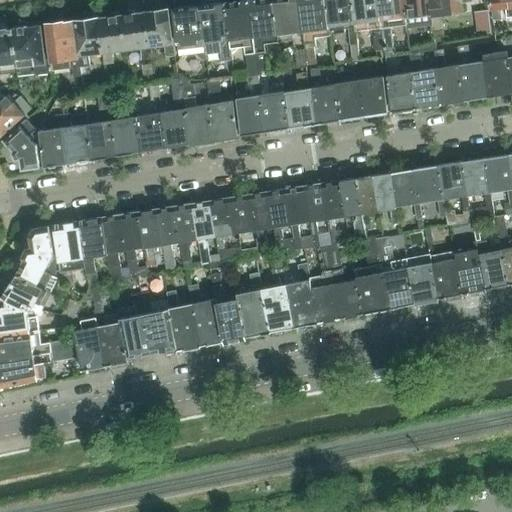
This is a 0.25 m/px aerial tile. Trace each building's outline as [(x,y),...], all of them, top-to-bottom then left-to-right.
[(232,49),(245,47),(248,76),(259,75),(249,0),(229,0),(228,1),(225,2),(229,34),(231,49),(232,49)] [(268,73),(268,71),(265,43),(279,42),(279,41),(273,0),(249,0),(259,75),(267,73),(268,73)] [(273,0),(279,41),(293,40),(296,67),(298,67),(298,68),(306,66),(306,61),(307,61),(306,48),(299,0),(273,0)] [(330,35),(325,0),(299,0),(306,48),(314,47),(316,47),(315,37),(330,35)] [(356,30),(351,0),(325,0),(330,35),(348,32),(351,59),(359,58),(356,30)] [(351,0),(356,30),(374,28),(375,36),(373,36),(375,50),(384,49),(378,0),(351,0)] [(378,0),(384,49),(394,48),(393,34),(392,34),(390,26),(406,24),(403,0),(378,0)] [(403,0),(406,24),(407,29),(432,26),(431,13),(432,13),(430,0),(403,0)] [(433,29),(442,28),(441,14),(465,11),(464,1),(470,1),(470,0),(430,0),(432,13),(431,13),(432,26),(433,29)] [(511,0),(489,0),(490,9),(492,9),(493,20),(502,19),(501,8),(505,7),(506,17),(508,19),(511,18),(511,0)] [(233,59),(232,49),(231,49),(229,34),(225,2),(199,5),(205,49),(220,47),(221,61),(233,59)] [(174,8),(178,47),(188,46),(199,44),(200,57),(206,57),(205,49),(199,5),(174,8)] [(176,55),(170,9),(145,11),(146,12),(151,58),(150,47),(164,45),(165,57),(176,55)] [(151,58),(146,12),(136,13),(133,10),(127,11),(125,15),(122,15),(126,49),(140,48),(141,59),(151,58)] [(475,12),(478,35),(491,33),(488,10),(475,12)] [(99,18),(98,18),(103,52),(105,71),(110,71),(109,63),(114,62),(112,51),(126,49),(122,15),(120,15),(117,12),(111,13),(109,16),(99,17),(99,18)] [(48,27),(53,70),(72,68),(73,77),(82,75),(74,20),(66,21),(65,21),(64,21),(59,17),(53,18),(50,22),(47,23),(48,24),(47,24),(48,24),(48,27)] [(74,20),(82,75),(87,75),(86,66),(90,65),(89,54),(103,52),(98,18),(74,20)] [(53,71),(53,70),(48,27),(42,28),(42,24),(28,26),(28,24),(25,21),(18,22),(16,25),(16,27),(13,28),(18,71),(18,75),(53,71)] [(0,73),(18,71),(13,28),(9,28),(8,26),(5,24),(0,24),(0,73)] [(442,28),(433,29),(434,41),(435,41),(443,40),(442,28)] [(506,39),(496,41),(498,47),(503,49),(507,49),(506,39)] [(436,42),(410,49),(410,54),(420,53),(435,51),(434,50),(437,50),(436,42)] [(468,44),(458,46),(459,53),(460,63),(460,65),(461,65),(465,100),(489,96),(485,61),(470,63),(470,62),(468,44)] [(314,47),(306,48),(307,61),(309,60),(309,64),(316,64),(314,47)] [(437,50),(434,50),(435,51),(437,67),(437,69),(441,103),(465,100),(461,65),(460,65),(446,67),(444,49),(437,50)] [(492,53),(484,54),(485,61),(489,96),(511,92),(511,80),(508,51),(492,53)] [(420,53),(410,54),(412,72),(417,107),(441,103),(437,69),(422,71),(420,53)] [(145,83),(148,83),(154,82),(152,64),(142,65),(145,83)] [(285,91),(289,127),(306,125),(317,123),(312,87),(309,87),(308,82),(306,66),(298,68),(298,67),(296,67),(299,89),(285,91)] [(398,67),(387,69),(387,75),(390,93),(392,111),(402,109),(405,112),(411,111),(414,108),(417,107),(412,72),(399,74),(398,67)] [(336,83),(322,85),(320,68),(310,69),(312,87),(317,123),(324,122),(340,119),(336,83)] [(193,83),(193,81),(182,73),(178,73),(178,78),(179,85),(183,85),(193,83)] [(267,73),(259,75),(266,131),(289,127),(285,91),(284,90),(269,92),(267,73)] [(250,95),(237,98),(242,135),(266,131),(259,75),(248,76),(250,95)] [(364,115),(388,112),(384,75),(359,79),(364,115)] [(179,85),(178,78),(170,79),(175,109),(161,111),(166,147),(183,144),(190,143),(183,85),(179,85)] [(336,83),(340,119),(341,119),(364,115),(359,79),(336,83)] [(234,99),(221,101),(218,80),(215,80),(209,81),(208,81),(210,103),(215,139),(238,135),(234,99)] [(150,98),(160,96),(158,81),(154,82),(148,83),(150,98)] [(193,83),(183,85),(190,143),(215,139),(210,103),(196,105),(195,94),(200,94),(198,83),(193,83)] [(97,90),(97,91),(101,121),(87,123),(92,159),(110,156),(116,155),(117,155),(112,119),(108,88),(97,90)] [(5,97),(0,91),(0,135),(1,136),(32,108),(21,96),(19,97),(15,93),(11,97),(8,94),(5,97)] [(137,115),(135,102),(126,103),(127,117),(112,119),(117,155),(134,152),(141,151),(137,115)] [(161,111),(137,115),(141,151),(159,148),(165,147),(166,147),(161,111)] [(87,123),(72,125),(70,113),(62,114),(68,162),(79,160),(82,162),(87,162),(88,159),(92,159),(87,123)] [(49,128),(40,130),(44,166),(48,165),(50,167),(55,166),(57,163),(68,162),(62,114),(55,115),(49,128)] [(16,159),(21,158),(22,169),(41,166),(38,144),(30,135),(36,129),(27,118),(4,139),(6,141),(5,145),(9,149),(13,149),(15,151),(13,152),(13,153),(16,159)] [(485,157),(491,192),(507,189),(510,203),(504,203),(506,215),(511,214),(511,177),(508,154),(485,157)] [(473,221),(477,220),(495,217),(491,192),(485,157),(462,161),(468,195),(485,192),(487,207),(471,210),(473,221)] [(449,225),(457,224),(471,221),(473,221),(471,210),(470,210),(469,208),(467,195),(468,195),(462,161),(438,165),(444,199),(461,196),(464,214),(456,215),(455,210),(446,212),(446,216),(448,225),(449,225)] [(446,216),(446,212),(444,199),(438,165),(414,168),(420,203),(438,200),(440,217),(446,216)] [(422,219),(420,203),(414,168),(391,172),(396,206),(414,203),(417,220),(422,219)] [(399,223),(396,206),(391,172),(373,175),(380,211),(389,210),(392,224),(399,223)] [(363,214),(380,211),(373,175),(356,177),(363,214)] [(356,177),(340,180),(346,215),(346,216),(356,215),(360,239),(361,239),(367,238),(365,230),(363,214),(356,177)] [(340,180),(322,183),(328,219),(331,244),(350,241),(348,229),(336,231),(334,218),(346,215),(340,180)] [(328,219),(322,183),(304,185),(310,221),(312,238),(314,247),(317,246),(320,246),(316,220),(328,219)] [(298,223),(310,221),(304,185),(286,188),(291,224),(294,238),(296,250),(305,248),(314,247),(312,238),(309,239),(309,241),(302,243),(298,223)] [(268,191),(274,227),(277,253),(281,252),(294,250),(296,250),(294,238),(284,240),(282,230),(281,230),(280,226),(291,224),(286,188),(268,191)] [(265,243),(263,229),(274,227),(268,191),(251,194),(256,230),(258,247),(259,248),(260,256),(268,254),(266,243),(265,243)] [(256,230),(251,194),(233,196),(239,233),(256,230)] [(220,261),(242,258),(241,251),(226,253),(223,235),(239,233),(233,196),(211,200),(216,237),(219,254),(220,261)] [(211,200),(193,203),(198,240),(201,258),(202,264),(220,261),(219,254),(209,255),(207,238),(216,237),(211,200)] [(198,240),(193,203),(175,206),(184,261),(192,259),(190,251),(189,251),(187,241),(198,240)] [(176,268),(175,262),(174,255),(171,244),(180,242),(175,206),(157,208),(164,253),(167,270),(176,268)] [(157,208),(139,211),(144,248),(147,261),(155,260),(156,260),(155,255),(164,253),(157,208)] [(121,214),(126,251),(129,270),(131,277),(140,275),(135,249),(144,248),(139,211),(121,214)] [(108,254),(110,266),(120,264),(118,252),(126,251),(121,214),(103,217),(108,254)] [(503,216),(495,217),(499,232),(507,230),(504,215),(503,216)] [(93,256),(108,254),(103,217),(78,221),(84,258),(86,275),(86,276),(90,286),(94,285),(99,284),(97,272),(95,272),(93,256)] [(72,270),(85,268),(78,221),(54,225),(59,262),(56,262),(58,278),(75,287),(72,270)] [(461,245),(457,224),(449,225),(454,248),(463,293),(487,288),(478,246),(465,249),(463,244),(461,245)] [(16,269),(18,273),(17,275),(45,290),(50,292),(57,279),(58,278),(58,277),(56,262),(54,254),(50,225),(36,227),(35,227),(30,236),(31,236),(32,244),(32,246),(28,248),(27,248),(23,257),(25,260),(24,262),(19,262),(15,269),(16,269)] [(402,232),(407,258),(415,303),(439,298),(430,253),(414,256),(409,231),(402,232)] [(511,239),(510,240),(508,235),(500,237),(501,243),(510,283),(511,282),(511,239)] [(357,277),(357,279),(364,313),(381,310),(390,308),(378,245),(376,237),(367,238),(361,239),(363,249),(364,249),(365,254),(370,253),(371,261),(369,261),(370,266),(357,268),(358,277),(357,277)] [(486,240),(477,242),(478,246),(487,288),(495,286),(498,288),(506,286),(508,284),(510,283),(501,243),(488,245),(486,240)] [(350,241),(331,244),(327,245),(342,317),(364,313),(357,279),(345,281),(339,253),(352,250),(350,241)] [(384,244),(378,245),(390,308),(400,306),(415,303),(407,258),(393,260),(392,256),(387,257),(384,244)] [(319,322),(342,317),(327,245),(320,246),(317,246),(323,275),(311,277),(319,322)] [(258,247),(241,250),(241,251),(242,258),(243,258),(256,256),(260,256),(259,248),(258,247)] [(454,248),(430,253),(439,298),(463,293),(454,248)] [(277,286),(263,289),(271,331),(287,328),(295,327),(295,326),(286,284),(281,252),(277,253),(273,254),(276,269),(274,270),(277,286)] [(232,260),(220,262),(210,264),(211,269),(233,265),(232,260)] [(308,263),(297,265),(300,281),(286,284),(295,326),(311,323),(319,322),(311,277),(308,263)] [(120,264),(110,266),(112,280),(118,279),(123,278),(121,271),(120,264)] [(238,294),(239,299),(247,336),(263,333),(271,332),(271,331),(263,289),(259,273),(250,274),(253,291),(238,294)] [(45,290),(17,275),(16,275),(15,277),(12,274),(5,285),(8,287),(7,289),(8,289),(3,296),(3,300),(28,308),(33,308),(41,311),(42,310),(51,293),(45,290)] [(217,274),(212,274),(214,286),(223,284),(222,278),(217,274)] [(224,340),(216,299),(201,302),(198,284),(189,285),(192,304),(202,345),(202,344),(208,343),(209,344),(224,340)] [(216,299),(224,340),(225,340),(225,341),(247,336),(239,299),(226,302),(223,284),(214,286),(216,299)] [(90,286),(86,294),(83,302),(95,300),(94,285),(90,286)] [(167,292),(168,298),(178,347),(178,349),(185,348),(185,349),(202,345),(192,304),(179,306),(176,290),(167,292)] [(175,347),(178,347),(168,298),(152,301),(150,291),(141,293),(153,352),(162,350),(165,352),(165,353),(173,351),(175,347)] [(120,313),(121,318),(120,318),(129,357),(131,356),(134,359),(142,357),(145,353),(153,352),(141,293),(132,296),(135,306),(134,307),(119,310),(120,313)] [(0,335),(39,331),(37,317),(42,317),(42,311),(42,310),(41,311),(33,308),(28,308),(3,300),(0,300),(0,335)] [(129,360),(129,357),(120,318),(121,318),(120,313),(105,316),(102,301),(95,302),(95,316),(96,316),(106,365),(113,363),(129,360)] [(80,308),(68,302),(62,315),(74,319),(76,315),(80,308)] [(73,320),(74,326),(76,336),(78,348),(80,357),(83,369),(90,368),(105,365),(106,365),(96,316),(95,316),(79,319),(78,315),(76,315),(74,319),(73,320)] [(41,344),(39,331),(0,335),(0,359),(78,348),(76,336),(68,337),(68,339),(41,344)] [(46,376),(44,366),(44,363),(80,357),(78,348),(0,359),(0,385),(14,383),(23,382),(23,381),(38,378),(46,376)]
